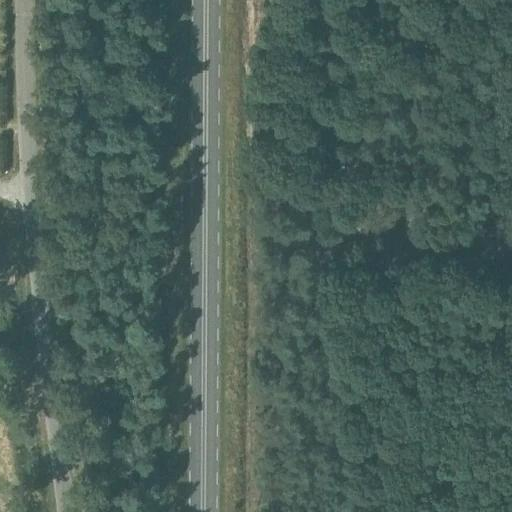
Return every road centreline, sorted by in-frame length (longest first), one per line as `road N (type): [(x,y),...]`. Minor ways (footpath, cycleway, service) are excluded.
road 1 (primary): [(204,511),(208,0)]
road 2 (unclassified): [(65,511),(30,192)]
road 3 (unclassified): [(30,192),(29,0)]
